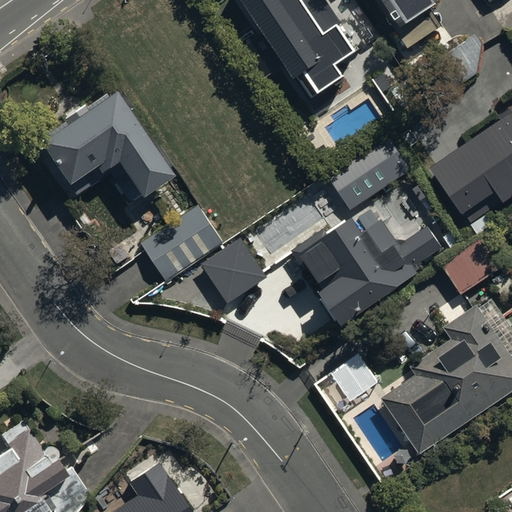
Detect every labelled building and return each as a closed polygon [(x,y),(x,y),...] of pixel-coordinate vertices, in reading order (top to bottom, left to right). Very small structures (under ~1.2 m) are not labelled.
[(247,0),(298,76),(304,72),(316,90),(347,70),(339,57),(362,41),(334,0),(247,0)] [(432,0),(385,0),(410,35),(439,14),(431,1),(432,0)] [(273,142),(184,20),(125,64),(132,73),(125,78),(175,147),(179,144),(191,160),(215,143),(205,129),(213,123),(234,152),(245,144),(254,156),(273,142)] [(480,43),(473,33),(441,57),(460,82),(476,70),(480,43)] [(172,174),(114,87),(110,90),(104,82),(32,130),(66,182),(95,163),(100,170),(116,160),(124,172),(119,176),(127,188),(133,184),(140,195),(172,174)] [(511,191),(511,108),(431,164),(470,221),(511,191)] [(331,181),(351,214),(415,174),(394,141),(331,181)] [(223,237),(199,201),(142,238),(165,274),(223,237)] [(354,214),(297,249),(341,319),(417,271),(423,260),(442,247),(427,225),(406,239),(397,238),(383,216),(363,229),(354,214)] [(443,260),(460,285),(496,261),(479,236),(443,260)] [(242,238),(204,262),(228,298),(266,274),(242,238)] [(379,397),(416,451),(511,386),(511,333),(486,296),(441,326),(447,335),(406,363),(413,374),(379,397)] [(43,453),(22,424),(17,427),(14,423),(6,429),(9,432),(2,438),(9,447),(0,453),(0,511),(48,511),(52,510),(53,511),(84,511),(96,504),(72,467),(69,469),(53,446),(43,453)] [(196,511),(170,470),(167,472),(157,457),(129,475),(138,490),(102,511),(196,511)]
